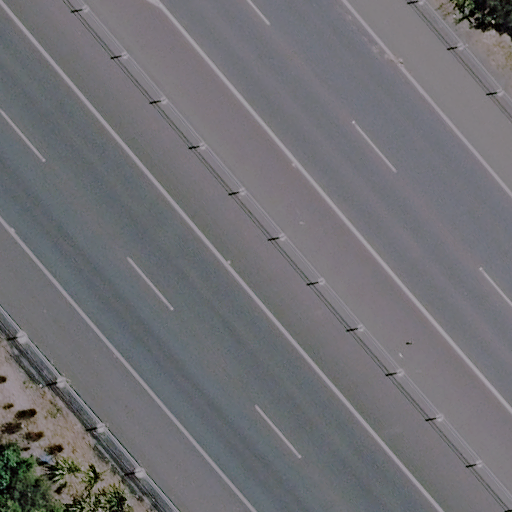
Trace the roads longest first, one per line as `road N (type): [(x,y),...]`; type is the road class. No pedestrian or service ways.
road 1 (motorway): [(387,511),(0,50)]
road 2 (motorway): [(206,0),(511,365)]
